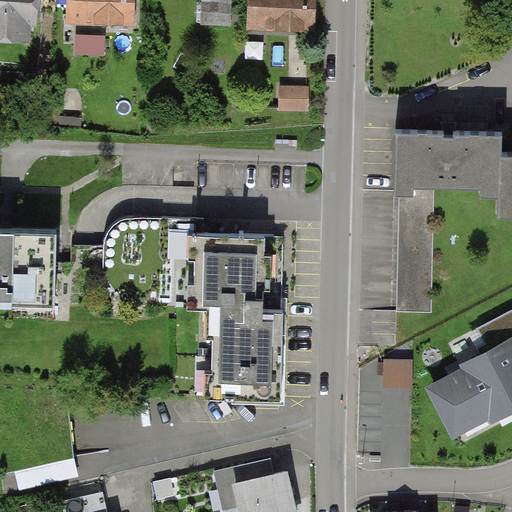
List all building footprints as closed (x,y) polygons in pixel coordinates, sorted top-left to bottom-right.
[(0,0),(0,42),(26,44),(27,28),(37,28),(38,0),(0,0)] [(130,0),(62,0),(61,25),(129,29),(130,0)] [(232,22),(230,0),(205,0),(207,24),(232,22)] [(313,0),(243,0),(242,32),(312,35),(313,0)] [(108,52),(109,34),(81,34),(80,51),(108,52)] [(309,87),(278,87),(279,113),(310,112),(309,87)] [(498,194),(499,154),(500,133),(395,130),(393,190),(415,191),(415,182),(482,184),(482,194),(498,194)] [(511,153),(499,154),(498,194),(498,215),(511,215),(511,153)] [(191,251),(191,224),(172,224),(172,251),(191,251)] [(0,309),(54,311),(57,228),(0,226),(0,309)] [(264,235),(194,234),(193,308),(212,308),(211,397),(283,398),(284,309),(263,309),(264,235)] [(511,348),(507,338),(418,382),(447,439),(511,406),(511,348)] [(388,354),(387,382),(417,382),(417,355),(388,354)] [(79,457),(20,465),(22,484),(82,475),(79,457)] [(294,511),(283,464),(227,478),(235,511),(294,511)]
